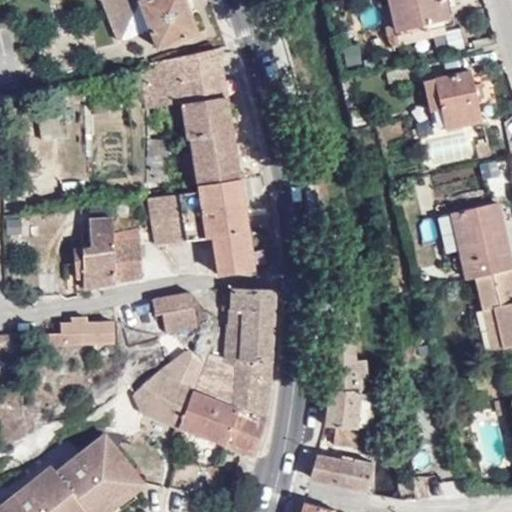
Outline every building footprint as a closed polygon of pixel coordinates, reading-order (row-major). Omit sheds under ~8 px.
[(103,0),(120,39),(142,0),(158,40),(201,24),(191,0),(103,0)] [(385,0),(391,31),(444,21),(439,0),(385,0)] [(367,30),(381,26),(376,7),(362,11),(367,30)] [(179,72),(223,58),(221,41),(174,54),(179,72)] [(146,106),(186,97),(179,72),(174,54),(141,63),(146,106)] [(190,111),(231,102),(223,58),(179,72),(186,97),(190,111)] [(470,79),(435,86),(445,137),(480,130),(476,108),(483,106),(481,92),(473,93),(470,79)] [(435,86),(424,88),(429,119),(441,117),(435,86)] [(203,162),(240,155),(231,102),(190,111),(203,162)] [(477,158),(490,156),(487,143),(475,146),(477,158)] [(255,241),(240,155),(203,162),(204,166),(152,176),(160,221),(212,212),(222,247),(255,241)] [(432,181),(437,198),(480,187),(476,170),(432,181)] [(82,195),(86,220),(108,214),(108,212),(104,191),(82,195)] [(115,259),(145,253),(135,206),(112,211),(108,212),(108,214),(115,259)] [(444,216),(457,280),(468,278),(511,268),(511,266),(501,206),(444,216)] [(83,264),(115,259),(108,214),(86,220),(87,226),(70,230),(72,240),(78,239),(81,255),(83,264)] [(28,218),(4,219),(6,242),(30,240),(28,218)] [(75,257),(81,255),(78,239),(72,240),(75,257)] [(511,268),(468,278),(474,309),(489,308),(496,354),(511,351),(511,268)] [(268,286),(232,283),(230,306),(243,306),(241,322),(239,359),(265,368),(268,286)] [(161,311),(166,325),(200,320),(193,286),(151,295),(157,312),(161,311)] [(379,369),(354,300),(340,299),(335,360),(379,369)] [(243,306),(230,306),(229,322),(241,322),(243,306)] [(483,357),(496,354),(489,308),(474,309),(483,357)] [(49,338),(72,339),(113,341),(115,320),(87,318),(87,313),(74,311),(73,319),(64,318),(63,328),(49,328),(49,338)] [(241,322),(229,322),(227,354),(239,359),(241,322)] [(200,355),(186,386),(232,403),(262,413),(263,411),(265,368),(239,359),(227,354),(204,347),(200,355)] [(183,349),(157,376),(186,386),(200,355),(183,349)] [(484,362),(487,380),(504,377),(501,359),(484,362)] [(387,373),(379,369),(335,360),(332,394),(342,396),(385,407),(391,384),(387,373)] [(157,376),(135,399),(173,416),(186,386),(157,376)] [(504,377),(487,380),(489,394),(506,393),(504,377)] [(186,386),(173,416),(176,417),(220,434),(232,403),(186,386)] [(338,411),(381,423),(385,407),(342,396),(338,411)] [(250,447),(262,413),(232,403),(220,434),(221,436),(250,447)] [(316,449),(369,462),(377,434),(336,423),(333,430),(323,428),(316,449)] [(55,469),(49,463),(0,503),(0,511),(102,511),(143,480),(103,431),(55,469)] [(305,482),(362,496),(369,467),(312,454),(305,482)] [(345,511),(348,507),(306,495),(300,511),(345,511)]
